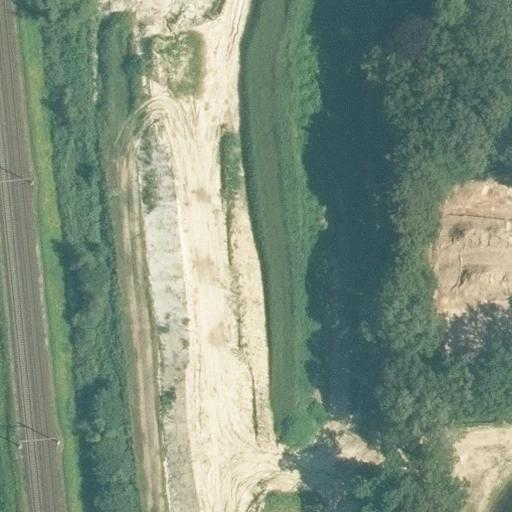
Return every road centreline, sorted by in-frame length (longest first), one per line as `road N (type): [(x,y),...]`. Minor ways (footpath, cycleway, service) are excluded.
road 1 (track): [(413,511),(423,212),(507,0)]
road 2 (residential): [(466,228),(511,84)]
